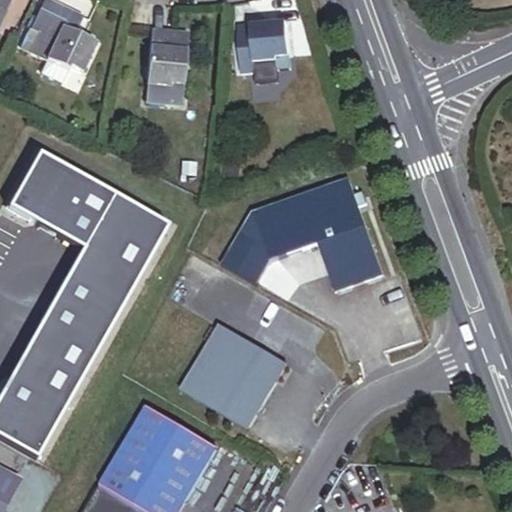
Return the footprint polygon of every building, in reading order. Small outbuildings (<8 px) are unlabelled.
[(10,0),(0,0),(0,10),(5,13),(10,0)] [(44,65),(69,14),(43,2),(28,33),(36,37),(27,56),(44,65)] [(69,14),(44,65),(66,75),(67,72),(78,77),(92,48),(74,39),(82,20),(69,14)] [(295,28),(243,29),(243,55),(261,55),(261,61),(284,60),(284,56),(296,56),(295,28)] [(243,29),(230,29),(231,77),(244,77),(243,55),(243,29)] [(27,56),(36,37),(28,33),(18,53),(26,58),(27,56)] [(138,36),(137,92),(157,93),(157,89),(170,89),(170,57),(153,57),(154,37),(138,36)] [(171,37),(154,37),(153,57),(170,57),(171,37)] [(296,68),(296,56),(284,56),(284,60),(284,69),(286,70),(294,71),(296,68)] [(74,86),(78,77),(67,72),(66,75),(63,81),(63,84),(64,86),(70,88),(72,88),(74,86)] [(169,101),(170,89),(157,89),(157,93),(157,99),(160,102),(167,102),(169,101)] [(0,443),(35,465),(171,235),(39,158),(8,212),(84,257),(0,400),(0,443)] [(343,181),(247,215),(265,265),(313,248),(330,297),(354,288),(378,280),(343,181)] [(287,368),(220,328),(181,394),(248,434),(269,399),(287,368)] [(181,511),(217,451),(148,410),(87,511),(181,511)] [(0,506),(14,482),(0,473),(0,506)]
